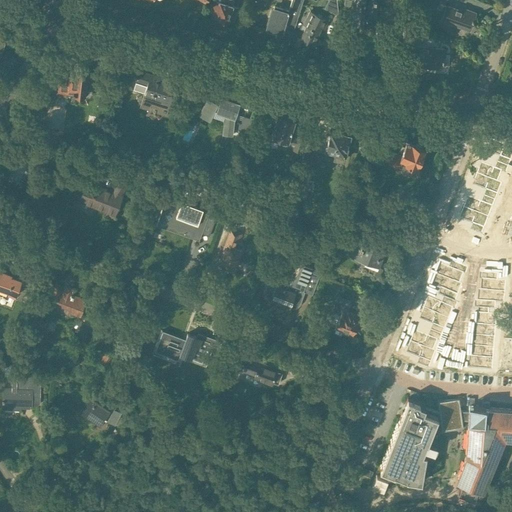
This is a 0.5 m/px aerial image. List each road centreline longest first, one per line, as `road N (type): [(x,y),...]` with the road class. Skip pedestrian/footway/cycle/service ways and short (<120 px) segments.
road 1 (tertiary): [(474,113),(367,100),(61,7)]
road 2 (residential): [(371,373),(0,233)]
road 3 (residential): [(314,511),(371,373)]
road 4 (residential): [(374,367),(430,232)]
road 5 (residential): [(511,391),(422,384),(374,367)]
road 6 (residential): [(430,232),(474,113)]
